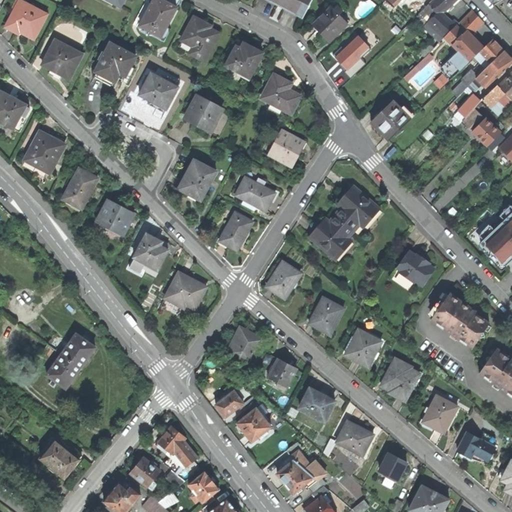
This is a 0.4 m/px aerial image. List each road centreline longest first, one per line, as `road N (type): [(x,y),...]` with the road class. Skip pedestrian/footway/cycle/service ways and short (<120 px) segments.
road 1 (residential): [(240,290),(0,49)]
road 2 (residential): [(494,511),(240,290)]
road 3 (residential): [(172,386),(0,175)]
road 4 (residential): [(343,133),(511,310)]
road 5 (residential): [(207,0),(292,47),(341,116),(343,133)]
road 6 (residential): [(343,133),(240,290)]
road 7 (residential): [(69,511),(172,386)]
road 8 (residential): [(271,511),(172,386)]
